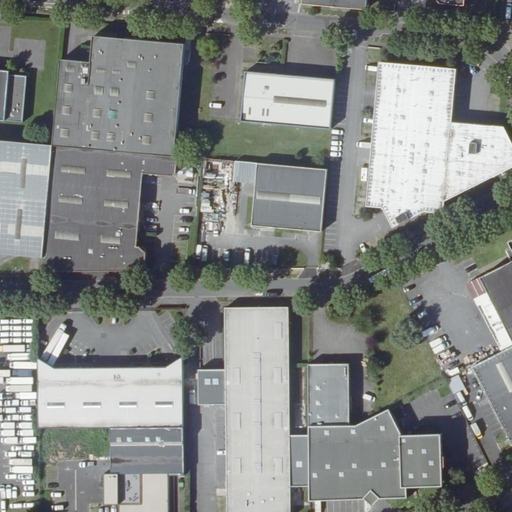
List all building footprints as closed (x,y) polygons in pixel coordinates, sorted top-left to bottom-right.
[(366,11),(366,0),(301,0),(301,5),(366,11)] [(94,62),(63,58),(55,143),(177,154),(186,43),(96,37),(94,62)] [(459,68),(383,61),(370,203),(387,205),(398,225),(431,209),(445,211),(446,202),(511,167),(511,128),(511,126),(454,120),(459,68)] [(33,69),(11,67),(11,70),(23,71),(22,77),(28,78),(32,78),(33,69)] [(0,118),(7,119),(11,70),(0,68),(0,118)] [(23,71),(11,70),(7,119),(25,121),(28,78),(22,77),(23,71)] [(333,133),(338,83),(245,75),(241,126),(333,133)] [(6,139),(0,138),(0,254),(45,258),(55,143),(6,139)] [(45,258),(44,270),(116,270),(120,264),(126,264),(129,270),(151,269),(153,249),(145,244),(142,244),(149,172),(180,174),(182,154),(177,154),(55,143),(45,258)] [(330,167),(260,161),(254,225),(259,228),(274,226),(325,230),(330,167)] [(511,249),(510,251),(511,253),(511,254),(511,264),(510,266),(480,280),(511,344),(511,249)] [(289,307),(223,307),(224,367),(197,367),(197,402),(225,402),(226,511),(291,511),(291,486),(311,486),(310,435),(291,435),(289,307)] [(511,350),(470,371),(511,455),(511,454),(511,350)] [(59,367),(39,360),(39,428),(186,425),(186,356),(167,364),(59,367)] [(310,364),(310,426),(351,426),(350,364),(310,364)] [(447,380),(452,394),(464,389),(459,375),(447,380)] [(310,435),(311,502),(368,502),(375,493),(381,501),(409,499),(409,490),(409,486),(443,484),(442,470),(445,470),(444,455),(441,455),(441,438),(405,440),(404,437),(391,410),(359,426),(351,426),(310,426),(310,435)] [(186,425),(39,428),(40,477),(121,476),(120,511),(171,511),(170,476),(186,475),(186,425)] [(443,435),(404,437),(405,440),(441,438),(441,455),(444,455),(443,435)] [(409,486),(409,490),(445,487),(445,470),(442,470),(443,484),(409,486)] [(375,493),(368,502),(375,509),(381,501),(375,493)]
